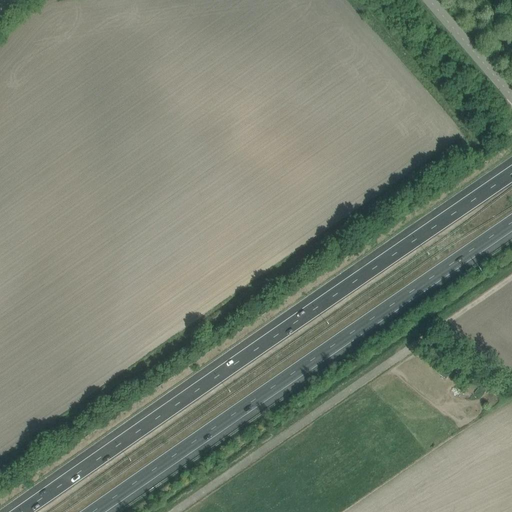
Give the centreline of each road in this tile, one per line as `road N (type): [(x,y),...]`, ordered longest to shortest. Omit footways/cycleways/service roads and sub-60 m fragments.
road 1 (motorway): [(511,173),(21,511)]
road 2 (motorway): [(92,511),(511,221)]
road 3 (unclassified): [(511,278),(174,511)]
road 4 (tertiary): [(511,96),(428,0)]
